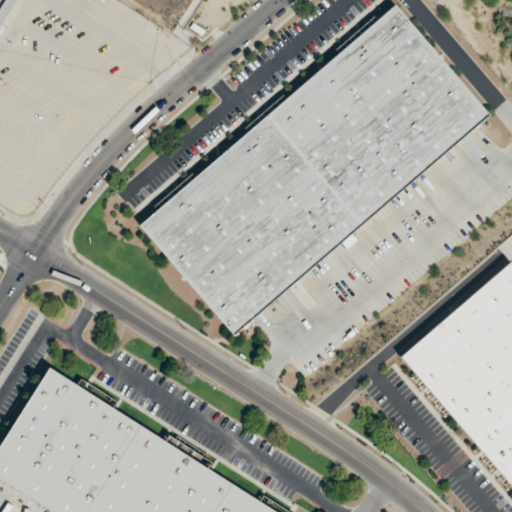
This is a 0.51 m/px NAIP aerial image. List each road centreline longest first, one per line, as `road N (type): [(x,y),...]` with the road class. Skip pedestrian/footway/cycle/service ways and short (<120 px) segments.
road 1 (tertiary): [(424,511),(345,449),(0,228)]
road 2 (tertiary): [(0,305),(106,159),(279,0)]
